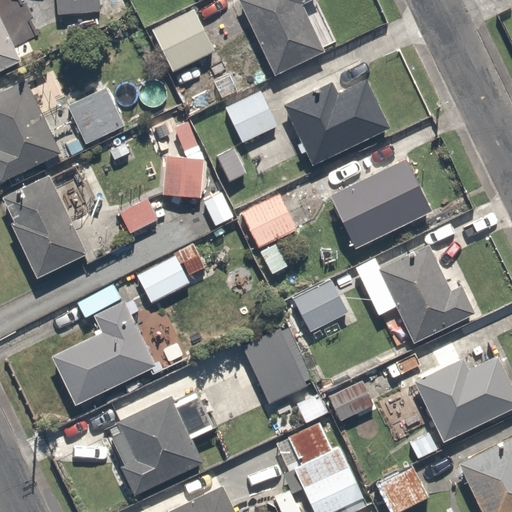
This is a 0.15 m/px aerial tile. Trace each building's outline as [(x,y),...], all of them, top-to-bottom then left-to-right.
[(55,0),(56,14),(99,11),(98,0),(55,0)] [(236,0),(273,76),(323,51),(301,4),(309,0),(236,0)] [(193,8),(150,29),(171,71),(214,51),(193,8)] [(0,70),(20,61),(0,20),(0,70)] [(330,81),(282,104),(311,165),(389,128),(365,79),(336,93),(330,81)] [(0,181),(60,153),(24,80),(0,91),(0,181)] [(125,125),(105,88),(67,106),(85,144),(125,125)] [(154,113),(175,104),(168,88),(147,97),(154,113)] [(276,126),(259,91),(224,108),(241,143),(276,126)] [(197,146),(187,122),(173,127),(183,151),(197,146)] [(129,153),(124,143),(109,150),(113,160),(129,153)] [(200,197),(203,158),(164,155),(160,194),(200,197)] [(353,248),(431,211),(404,157),(327,195),(353,248)] [(87,254),(47,174),(0,197),(12,221),(8,223),(36,278),(87,254)] [(221,192),(202,201),(214,225),(233,217),(221,192)] [(257,248),(297,229),(279,193),(239,213),(257,248)] [(157,219),(146,198),(119,212),(129,233),(157,219)] [(174,253),(174,255),(179,264),(183,262),(189,274),(204,267),(193,242),(174,253)] [(286,265),(274,243),(259,252),(270,274),(286,265)] [(427,243),(377,268),(412,342),(474,313),(460,285),(450,290),(427,243)] [(150,302),(188,283),(179,264),(174,255),(135,274),(150,302)] [(348,312),(330,278),(291,298),(294,303),(291,305),(293,310),(297,309),(309,331),(348,312)] [(49,355),(73,405),(155,366),(153,362),(169,353),(160,335),(144,343),(123,300),(92,315),(97,328),(92,330),(94,333),(49,355)] [(268,402),(306,386),(303,381),(311,377),(288,327),(280,330),(279,327),(241,344),(268,402)] [(461,357),(413,380),(442,441),(511,407),(511,388),(496,355),(467,369),(461,357)] [(373,406),(361,380),(327,396),(339,421),(373,406)] [(133,494),(202,462),(189,438),(212,427),(194,390),(171,402),(169,395),(114,422),(118,430),(108,435),(123,464),(119,465),(133,494)] [(298,464),(332,449),(318,420),(286,437),(298,464)] [(511,511),(511,436),(457,463),(480,511),(511,511)] [(332,449),(298,464),(291,468),(292,469),(278,475),(288,495),(290,494),(296,507),(300,506),(302,511),(353,511),(367,506),(338,446),(332,449)] [(396,511),(428,496),(411,465),(375,484),(389,511),(396,511)] [(233,511),(221,485),(165,511),(233,511)]
